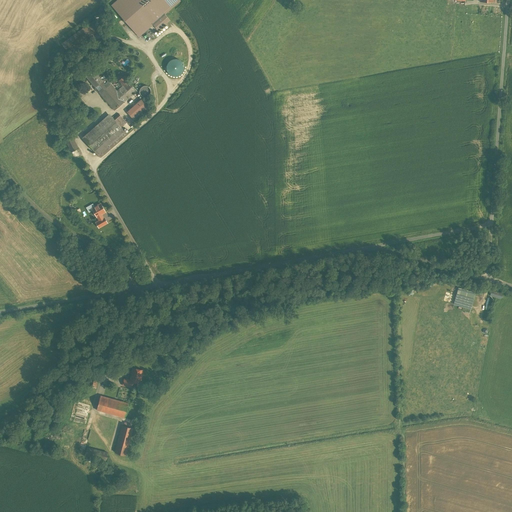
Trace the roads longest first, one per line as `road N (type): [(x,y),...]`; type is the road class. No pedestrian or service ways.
road 1 (unclassified): [(134,288),(380,247)]
road 2 (unclassified): [(508,0),(491,225)]
road 3 (unclassified): [(0,166),(45,217),(123,264),(134,288)]
road 4 (unclassified): [(0,313),(134,288)]
